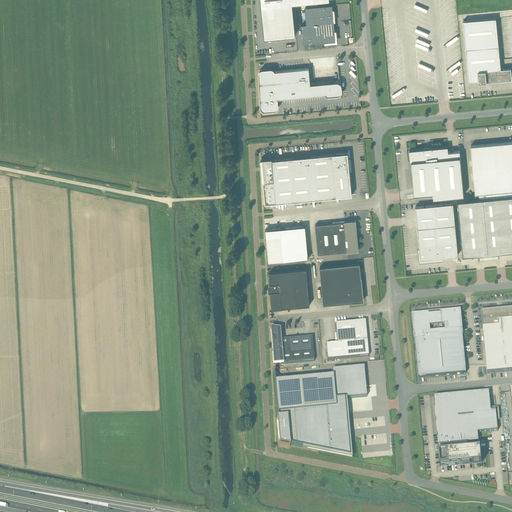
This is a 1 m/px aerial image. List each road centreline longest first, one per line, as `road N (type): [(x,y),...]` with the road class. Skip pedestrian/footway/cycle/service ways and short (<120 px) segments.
road 1 (track): [(219,0),(248,450)]
road 2 (unclassified): [(205,198),(164,200),(0,168)]
road 3 (unclassified): [(511,500),(411,478),(400,390)]
road 4 (motorway): [(168,511),(2,489)]
road 5 (unknown): [(423,398),(432,475),(495,471)]
road 6 (unclassified): [(375,123),(511,111)]
road 7 (unclassified): [(511,285),(392,296)]
